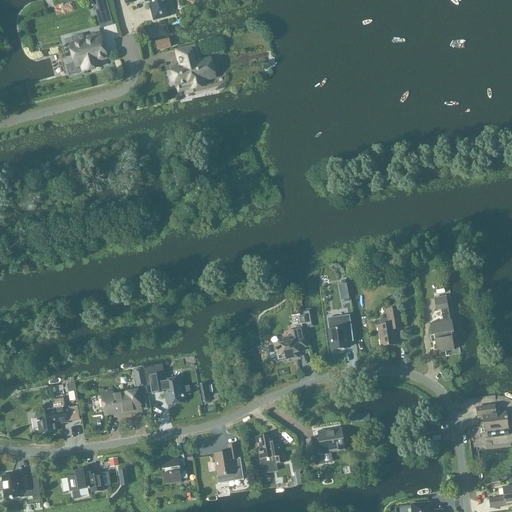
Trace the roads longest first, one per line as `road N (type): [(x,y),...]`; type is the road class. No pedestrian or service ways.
road 1 (residential): [(468,511),(451,408),(407,372),(325,378),(214,425),(75,450),(0,448)]
road 2 (residential): [(0,124),(128,87),(134,73),(126,41)]
